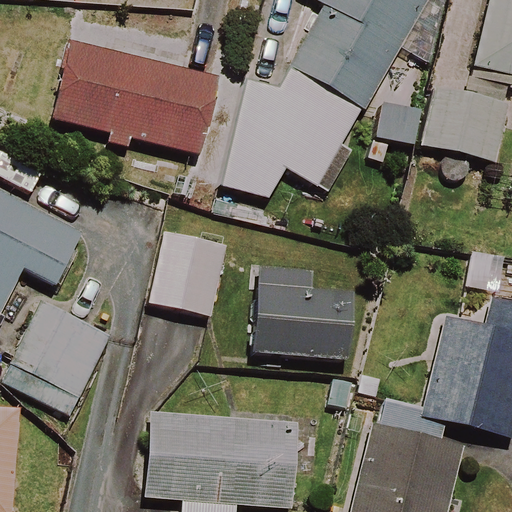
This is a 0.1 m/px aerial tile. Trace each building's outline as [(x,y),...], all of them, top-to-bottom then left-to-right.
[(427,0),(294,0),(282,25),(304,36),(272,95),(237,88),(213,197),(265,206),(276,175),(319,196),(390,51),(400,56),(427,0)] [(511,0),(482,0),(466,74),(511,84),(511,0)] [(208,84),(61,50),(43,127),(190,161),(208,84)] [(500,109),(430,95),(418,154),(488,168),(500,109)] [(72,238),(0,203),(0,304),(14,275),(47,290),(72,238)] [(216,254),(158,241),(143,311),(201,324),(216,254)] [(304,282),(247,276),(239,359),(337,368),(343,312),(302,308),(304,282)] [(416,409),(412,424),(437,429),(504,444),(511,406),(511,307),(482,305),(475,332),(435,323),(416,409)] [(103,338),(39,311),(4,395),(67,422),(103,338)] [(433,449),(437,429),(412,424),(416,409),(370,399),(344,511),(439,511),(453,453),(433,449)] [(5,511),(12,416),(0,414),(0,511),(5,511)] [(281,511),(288,431),(140,419),(133,504),(176,507),(175,511),(229,511),(233,511),(281,511)]
